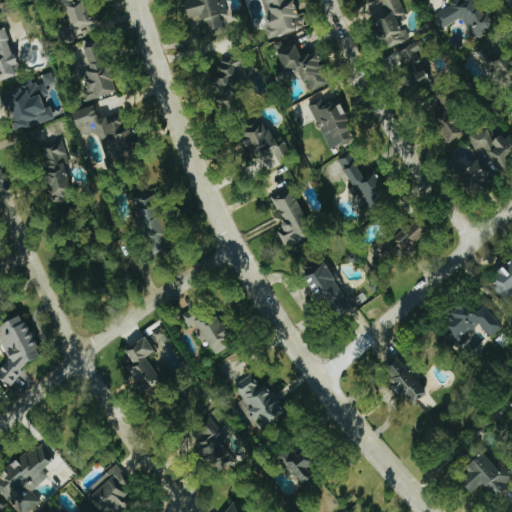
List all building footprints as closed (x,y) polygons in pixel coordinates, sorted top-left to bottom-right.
[(91,26),(86,0),(66,0),(72,29),(91,26)] [(193,0),(187,1),(191,19),(205,16),(208,32),(226,28),(223,15),(229,14),(226,1),(220,2),(219,0),(193,0)] [(261,0),(271,38),(304,30),(296,0),(261,0)] [(407,14),(401,0),(383,0),(387,9),(373,14),(386,49),(409,40),(400,16),(407,14)] [(463,18),(474,39),(494,28),(478,0),(460,0),(461,1),(434,14),(442,29),(463,18)] [(19,76),(16,68),(19,67),(7,28),(0,30),(0,67),(4,81),(19,76)] [(102,36),(84,42),(94,79),(86,81),(88,91),(84,92),(87,102),(118,93),(102,36)] [(511,61),(490,38),(475,52),(507,87),(511,82),(511,61)] [(276,44),(277,52),(298,47),(296,39),(276,44)] [(418,52),(423,49),(419,42),(391,55),(394,62),(397,61),(415,98),(435,88),(418,52)] [(244,95),(236,70),(246,67),(241,53),(221,61),(225,74),(211,79),(220,104),(244,95)] [(56,121),(52,106),(47,108),(44,98),(50,97),(48,86),(56,84),(53,73),(41,76),(42,82),(4,92),(15,132),(56,121)] [(331,149),(357,138),(336,89),(309,101),(319,125),(321,124),(331,149)] [(434,113),(450,143),(465,135),(449,105),(434,113)] [(75,112),(83,138),(100,132),(110,164),(140,154),(126,112),(100,120),(96,106),(75,112)] [(293,157),(286,143),(280,146),(267,122),(249,132),(260,153),(247,159),(255,176),(293,157)] [(470,137),(477,152),(478,151),(483,161),(466,169),(473,182),(478,179),(481,186),(511,170),(511,161),(510,158),(511,156),(511,134),(495,143),(488,128),(470,137)] [(68,164),(70,164),(65,141),(42,146),(53,201),(74,197),(68,164)] [(376,168),(366,173),(355,149),(340,157),(361,200),(368,197),(373,209),(392,200),(376,168)] [(285,246),(313,235),(293,187),(273,196),(286,227),(279,231),(285,246)] [(170,258),(162,190),(139,193),(147,261),(170,258)] [(328,260),(306,272),(327,311),(340,305),(348,319),(357,314),(328,260)] [(511,294),(511,264),(490,283),(504,301),(511,294)] [(482,324),(493,336),(505,326),(487,304),(480,309),(471,299),(443,323),(449,330),(446,333),(456,346),(482,324)] [(183,313),(190,326),(195,324),(204,341),(209,339),(216,353),(236,344),(222,316),(207,324),(198,306),(183,313)] [(8,384),(25,377),(20,366),(43,357),(26,314),(0,324),(0,335),(11,363),(1,368),(8,384)] [(163,379),(148,357),(158,351),(147,336),(127,350),(137,364),(130,369),(145,391),(163,379)] [(427,391),(400,355),(383,368),(411,403),(427,391)] [(236,384),(245,399),(243,400),(261,428),(287,411),(269,383),(262,387),(253,374),(236,384)] [(191,433),(217,471),(238,457),(213,419),(191,433)] [(50,477),(44,471),(54,462),(39,443),(0,476),(0,488),(20,511),(29,511),(42,502),(33,491),(50,477)] [(316,474),(310,468),(317,462),(307,450),(300,455),(293,447),(281,457),(304,484),(316,474)] [(466,471),(471,475),(464,482),(479,497),(489,487),(499,497),(511,484),(511,471),(503,462),(499,466),(486,452),(466,471)] [(108,511),(114,507),(118,511),(120,511),(132,502),(126,496),(136,487),(117,465),(86,492),(102,511),(108,511)] [(0,511),(5,511),(9,509),(0,500),(0,511)]
